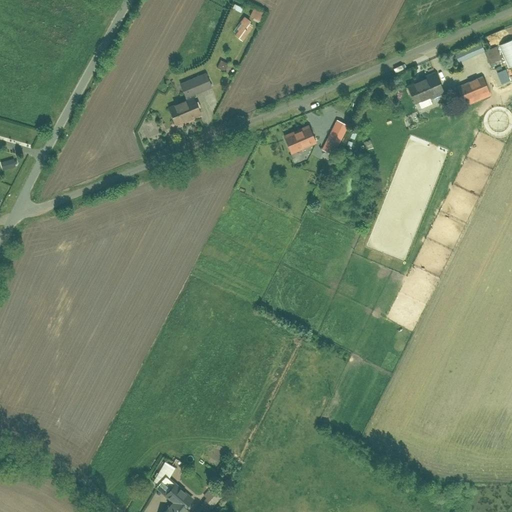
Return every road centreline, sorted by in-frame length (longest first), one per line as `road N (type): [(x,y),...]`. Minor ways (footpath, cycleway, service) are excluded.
road 1 (unclassified): [(14,215),(511,10)]
road 2 (unclassified): [(129,0),(14,215)]
road 3 (unclassified): [(0,450),(57,463),(116,511)]
